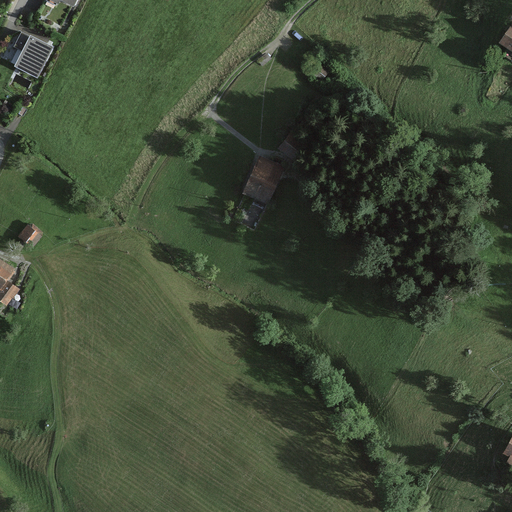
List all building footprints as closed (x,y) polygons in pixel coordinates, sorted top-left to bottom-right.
[(46,0),(58,6),(60,2),(74,8),(77,0),(46,0)] [(511,52),(511,24),(498,44),(511,52)] [(21,34),(14,49),(22,53),(14,70),(38,81),(53,49),(21,34)] [(262,67),(271,59),(266,54),(257,62),(262,67)] [(322,81),(328,73),(320,67),(313,75),(322,81)] [(294,159),(305,142),(290,132),(279,149),(294,159)] [(266,202),(282,166),(258,156),(242,192),(266,202)] [(29,249),(40,238),(27,225),(16,236),(29,249)] [(20,289),(7,278),(13,269),(0,262),(0,300),(7,306),(20,289)] [(511,438),(503,455),(511,459),(511,438)]
